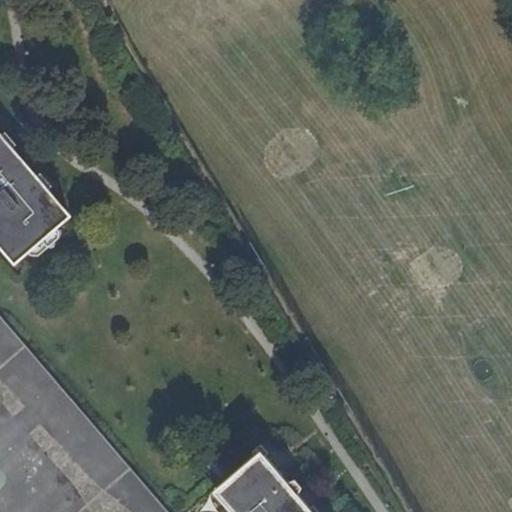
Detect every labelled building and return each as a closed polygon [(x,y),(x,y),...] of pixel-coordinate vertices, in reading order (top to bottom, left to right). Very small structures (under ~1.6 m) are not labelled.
[(0,243),(17,263),(31,252),(59,228),(72,216),(0,129),(0,243)] [(61,230),(59,228),(31,252),(33,253),(42,254),(61,238),(61,230)] [(0,511),(168,511),(0,314),(0,511)] [(316,511),(269,457),(256,456),(217,491),(235,511),(316,511)] [(225,511),(214,495),(189,511),(225,511)]
